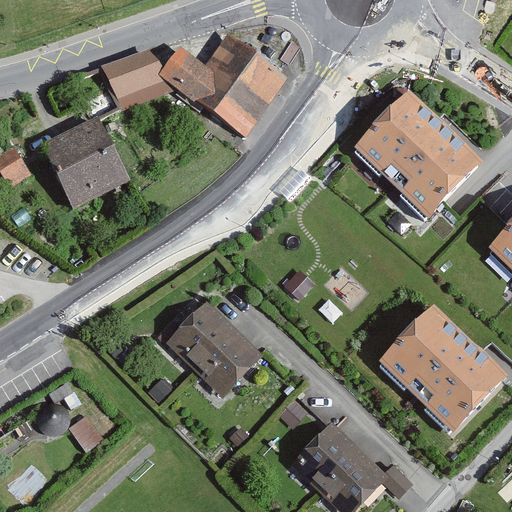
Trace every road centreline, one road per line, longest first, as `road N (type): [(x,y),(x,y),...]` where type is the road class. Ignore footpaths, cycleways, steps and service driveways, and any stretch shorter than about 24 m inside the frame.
road 1 (tertiary): [(351,41),(239,182),(180,233),(0,346)]
road 2 (residential): [(244,0),(0,80)]
road 3 (tertiary): [(511,91),(400,21)]
